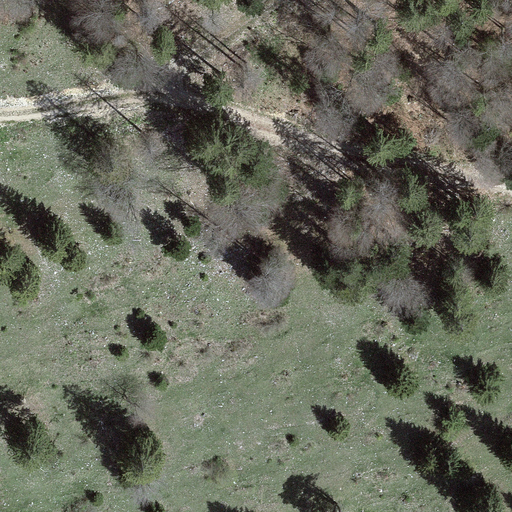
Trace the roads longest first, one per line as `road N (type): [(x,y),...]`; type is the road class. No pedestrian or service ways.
road 1 (track): [(275,0),(161,85),(169,102),(342,153),(511,186)]
road 2 (track): [(161,85),(0,109)]
